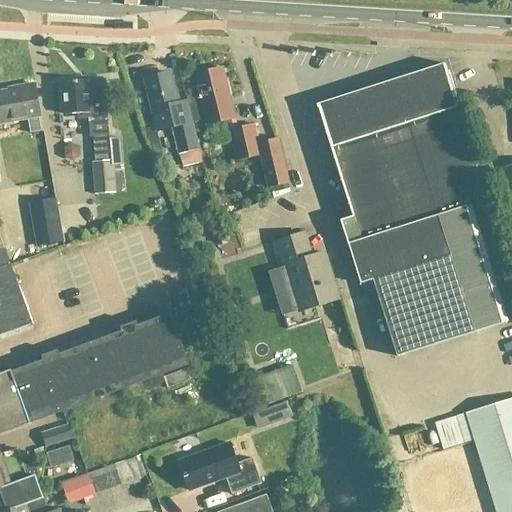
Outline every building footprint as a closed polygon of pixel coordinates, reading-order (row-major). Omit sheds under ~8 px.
[(511,288),(447,69),(445,70),(444,66),(437,68),(436,76),(385,93),(379,86),(376,87),(378,91),(363,96),(361,92),(358,93),(357,98),(326,108),(322,105),(315,107),(316,111),(317,110),(351,219),(338,223),(358,287),(370,283),(394,359),(511,321),(511,288)] [(236,131),(233,120),(221,70),(192,77),(205,127),(225,122),(228,133),(235,163),(259,157),(267,190),(288,185),(277,141),(257,146),(252,126),(236,131)] [(168,76),(143,82),(155,130),(156,133),(170,130),(176,156),(180,169),(201,164),(197,151),(191,124),(186,104),(176,107),(168,76)] [(85,82),(60,84),(63,117),(86,115),(88,139),(107,138),(102,83),(85,84),(85,82)] [(14,92),(0,94),(0,125),(25,121),(28,136),(39,134),(36,118),(38,118),(32,86),(14,90),(14,92)] [(69,145),(87,141),(83,120),(65,124),(69,145)] [(108,163),(90,164),(93,197),(114,195),(112,162),(108,163)] [(511,167),(496,172),(511,219),(511,218),(511,167)] [(302,236),(271,246),(294,315),(337,301),(322,256),(310,260),(302,236)] [(8,267),(0,270),(0,336),(29,326),(8,267)] [(168,316),(10,374),(9,372),(0,375),(0,436),(29,426),(28,425),(187,367),(168,316)] [(165,391),(187,383),(183,372),(160,381),(165,391)] [(511,511),(511,400),(463,415),(463,416),(433,425),(441,453),(472,443),(493,511),(511,511)] [(67,427),(38,435),(43,450),(71,442),(67,427)] [(228,445),(177,464),(187,493),(206,486),(205,484),(212,482),(212,484),(224,480),(230,496),(260,485),(255,473),(251,460),(236,466),(228,445)] [(49,471),(72,464),(67,448),(44,456),(49,471)] [(45,511),(37,492),(35,485),(38,483),(31,464),(20,468),(13,450),(0,455),(0,511),(58,511),(54,511),(45,511)] [(41,450),(32,453),(35,461),(44,458),(41,450)] [(86,476),(85,476),(58,486),(66,507),(93,497),(144,478),(137,458),(86,476)] [(233,511),(269,511),(264,497),(233,508),(233,511)]
